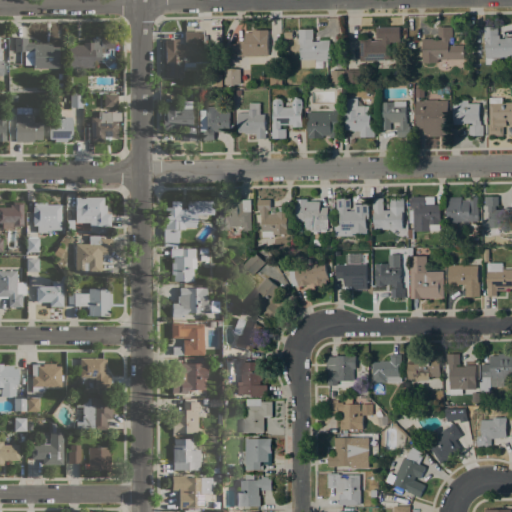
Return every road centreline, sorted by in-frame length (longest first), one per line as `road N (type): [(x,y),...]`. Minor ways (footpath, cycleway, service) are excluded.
road 1 (residential): [(511,164),(0,170)]
road 2 (tertiary): [(145,511),(140,0)]
road 3 (residential): [(404,0),(0,7)]
road 4 (residential): [(511,325),(301,329)]
road 5 (residential): [(300,511),(301,329)]
road 6 (residential): [(145,495),(0,494)]
road 7 (residential): [(142,337),(0,336)]
